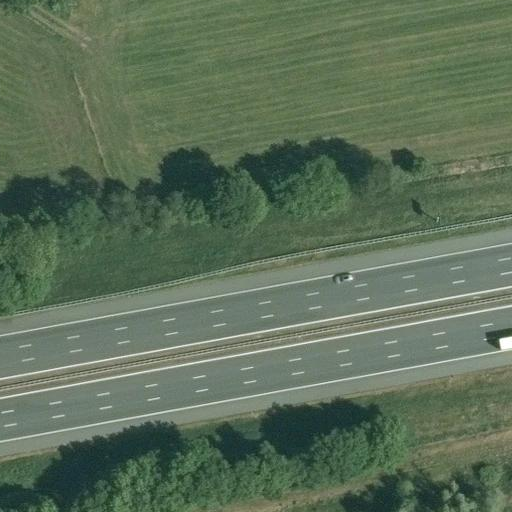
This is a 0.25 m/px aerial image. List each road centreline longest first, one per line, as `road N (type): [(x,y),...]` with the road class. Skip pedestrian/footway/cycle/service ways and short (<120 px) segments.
road 1 (motorway): [(511,263),(0,356)]
road 2 (motorway): [(0,419),(511,327)]
